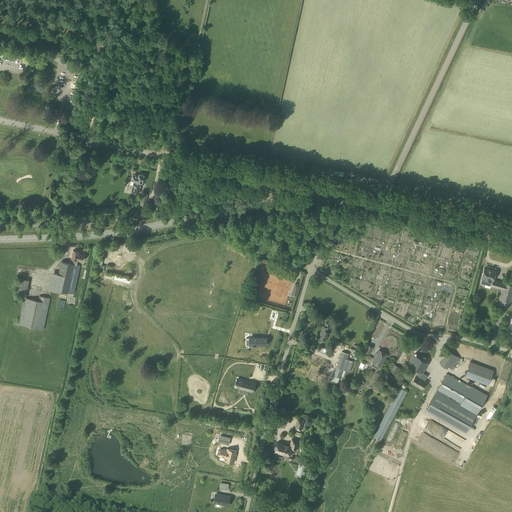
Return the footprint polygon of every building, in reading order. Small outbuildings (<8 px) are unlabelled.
[(131,180),(134,181),(132,192),(139,193),(141,182),(142,182),(143,175),(139,174),(138,176),(133,175),(131,180)] [(55,273),(51,289),(68,292),(74,294),(80,265),(76,265),(78,259),(82,260),(83,256),(78,254),(78,251),(74,250),(71,263),(61,261),(58,274),(55,273)] [(481,283),(491,286),(502,289),(498,304),(509,307),(511,297),(511,284),(504,282),(504,283),(493,280),(496,271),(484,268),(481,279),(482,279),(481,283)] [(130,277),(106,274),(105,279),(129,283),(130,277)] [(18,324),(43,330),(50,298),(39,296),(38,301),(24,298),(18,324)] [(318,338),(326,340),(329,328),(330,329),(332,325),(325,323),(324,327),(322,326),(318,338)] [(151,352),(153,340),(136,337),(133,348),(151,352)] [(246,339),(246,346),(253,346),(253,347),(254,347),(254,346),(258,346),(258,345),(267,345),(267,338),(253,338),(253,339),(246,339)] [(155,351),(159,352),(161,343),(154,341),(152,347),(155,348),(155,351)] [(369,344),(369,345),(368,344),(364,350),(369,353),(373,347),(371,346),(372,346),(369,344)] [(371,365),(378,369),(380,366),(387,354),(378,349),(371,361),(372,362),(371,365)] [(448,351),(439,363),(446,368),(448,366),(451,369),(459,358),(448,351)] [(336,367),(343,369),(349,372),(353,361),(346,359),(348,354),(342,352),(336,367)] [(413,354),(407,365),(419,371),(416,376),(420,378),(421,376),(421,375),(423,373),(428,363),(413,354)] [(465,376),(488,385),(494,370),(471,362),(465,376)] [(391,372),(396,375),(400,368),(395,365),(391,372)] [(340,378),(343,369),(336,367),(334,376),(339,378),(340,378)] [(416,376),(412,383),(422,389),(426,382),(425,382),(424,381),(428,375),(423,373),(421,375),(421,376),(420,378),(416,376)] [(487,396),(470,386),(470,387),(447,373),(426,408),(466,431),(471,423),(473,424),(478,415),(476,414),(487,396)] [(238,379),(235,387),(240,388),(248,390),(252,391),(255,383),(238,379)] [(373,437),(381,441),(408,392),(399,388),(373,437)] [(274,450),(275,451),(275,452),(276,452),(275,454),(288,458),(288,455),(289,456),(289,455),(291,456),(293,449),(296,450),(298,441),(292,440),(290,447),(282,444),(277,443),(276,447),(275,447),(274,450)] [(221,449),(219,456),(224,457),(224,461),(233,463),(235,451),(229,449),(226,449),(226,450),(221,449)] [(228,505),(230,496),(215,494),(214,503),(228,505)]
